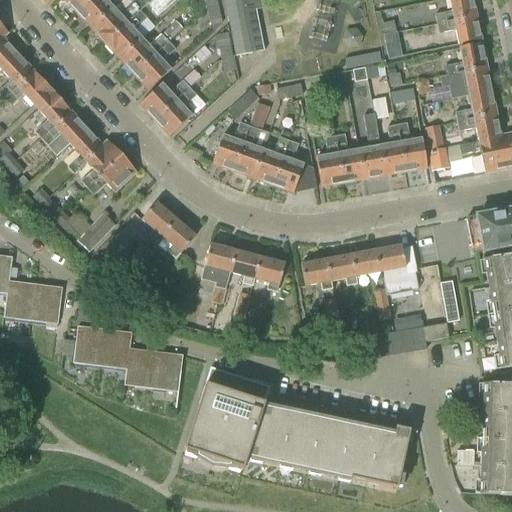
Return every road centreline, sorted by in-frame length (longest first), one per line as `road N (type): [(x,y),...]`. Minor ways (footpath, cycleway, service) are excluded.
road 1 (residential): [(511,194),(324,227),(272,226),(216,209),(16,0)]
road 2 (residential): [(0,233),(142,336),(283,375),(429,401),(437,458),(459,511)]
